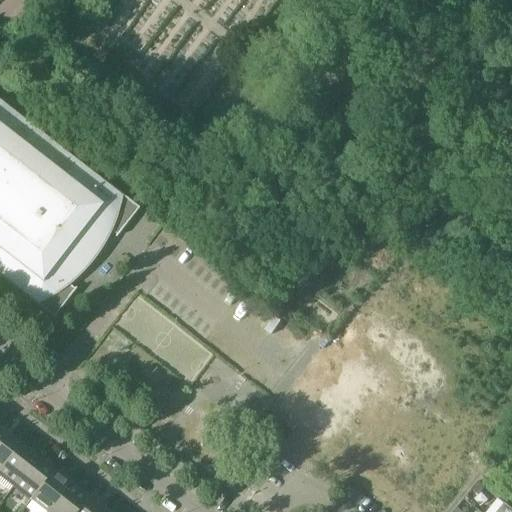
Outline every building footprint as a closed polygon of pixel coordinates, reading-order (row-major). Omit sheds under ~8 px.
[(98,251),(110,231),(115,235),(114,236),(115,237),(138,207),(0,100),(0,276),(52,317),(75,288),(74,287),(73,288),(68,284),(83,270),(98,251)] [(0,431),(0,467),(18,444),(1,430),(0,431)] [(0,467),(0,476),(12,486),(35,457),(18,444),(0,467)] [(12,486),(30,499),(52,470),(35,457),(12,486)] [(30,499),(45,511),(47,511),(69,483),(52,470),(30,499)] [(472,490),(479,495),(485,487),(478,481),(472,490)] [(74,511),(86,497),(69,483),(47,511),(74,511)] [(74,511),(101,511),(103,510),(86,497),(74,511)]
